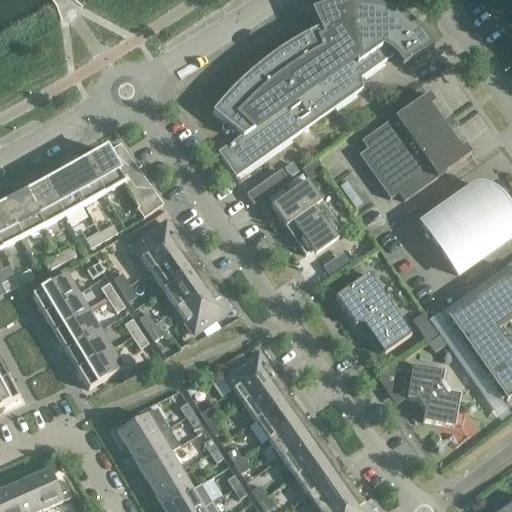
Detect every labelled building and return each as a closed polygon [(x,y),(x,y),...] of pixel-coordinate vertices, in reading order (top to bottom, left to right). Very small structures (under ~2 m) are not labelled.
[(359,7),(351,7),(340,9),(335,11),(341,28),(326,34),(323,28),(314,33),(308,36),(297,42),(289,46),(279,53),(272,57),(262,65),(256,70),(247,78),(239,85),(231,93),(225,100),(219,106),(216,110),(212,115),(241,138),(217,155),(235,180),(362,90),(360,80),(393,57),(395,59),(401,67),(433,48),(430,43),(426,38),(422,34),(418,29),(413,25),(408,21),(403,18),(398,16),(393,13),(388,11),(382,9),(376,8),(372,7),(369,7),(364,7),(359,7)] [(403,204),(471,156),(464,147),(459,150),(448,135),(453,132),(445,121),(441,124),(430,108),(434,105),(428,96),(360,143),(366,152),(358,158),(389,202),(397,196),(403,204)] [(155,197),(120,147),(107,154),(124,185),(123,185),(137,210),(155,197)] [(86,158),(83,160),(104,197),(123,185),(124,185),(107,154),(105,152),(98,156),(97,154),(94,155),(89,157),(86,158)] [(104,197),(83,160),(79,162),(77,164),(74,166),(72,168),(70,170),(71,171),(65,175),(83,208),(104,197)] [(292,165),(283,171),(289,180),(298,174),(292,165)] [(83,208),(65,175),(58,178),(58,177),(55,178),(49,179),(47,180),(43,182),(63,219),(83,208)] [(63,219),(43,182),(39,184),(37,186),(34,188),(32,190),(30,192),(31,193),(25,196),(43,230),(63,219)] [(270,209),(285,230),(287,233),(305,258),(311,254),(314,258),(337,242),(334,237),(341,233),(323,208),(306,183),(270,209)] [(420,226),(457,277),(506,243),(506,242),(509,239),(511,234),(511,230),(511,227),(511,224),(510,219),(509,214),(506,210),(504,206),(501,202),(499,199),(497,198),(496,197),(493,194),(489,191),(487,191),(484,189),(480,188),(478,188),(476,188),(474,189),(472,189),(471,190),(420,226)] [(43,230),(25,196),(18,200),(18,198),(15,199),(9,201),(6,202),(3,203),(22,241),(43,230)] [(162,207),(155,197),(137,210),(136,211),(143,221),(162,207)] [(22,241),(3,203),(0,204),(0,248),(1,252),(22,241)] [(132,249),(149,274),(183,251),(165,226),(132,249)] [(113,227),(98,235),(103,244),(118,235),(113,227)] [(103,244),(98,235),(83,244),(88,252),(103,244)] [(72,250),(57,258),(62,266),(77,259),(72,250)] [(196,269),(183,251),(149,274),(163,293),(196,269)] [(62,266),(57,258),(42,266),(47,274),(62,266)] [(92,281),(101,275),(104,273),(99,265),(86,273),(92,281)] [(209,288),(196,269),(163,293),(176,312),(209,288)] [(30,271),(15,279),(20,288),(26,284),(35,280),(30,271)] [(511,274),(447,320),(449,322),(445,325),(502,406),(506,404),(508,406),(511,403),(511,340),(502,342),(496,333),(511,322),(511,274)] [(31,298),(43,317),(77,297),(65,277),(31,298)] [(121,277),(113,282),(121,294),(129,289),(121,277)] [(356,327),(360,328),(389,307),(368,278),(367,277),(334,300),(355,328),(356,327)] [(20,288),(15,279),(0,286),(4,296),(20,288)] [(116,298),(108,286),(100,291),(108,303),(116,298)] [(227,313),(209,288),(176,312),(193,337),(227,313)] [(136,299),(129,289),(121,294),(128,305),(136,299)] [(88,315),(77,297),(43,317),(54,336),(88,315)] [(124,310),(116,298),(108,303),(116,316),(124,310)] [(410,338),(389,307),(360,328),(363,328),(365,331),(366,330),(383,355),(383,356),(383,357),(410,338)] [(99,334),(88,315),(54,336),(65,354),(99,334)] [(147,316),(139,322),(145,332),(154,327),(147,316)] [(140,334),(132,322),(124,327),(132,340),(140,334)] [(162,339),(154,327),(145,332),(153,344),(162,339)] [(110,352),(99,334),(65,354),(76,373),(110,352)] [(148,346),(140,334),(132,340),(140,352),(148,346)] [(439,338),(429,345),(436,355),(446,348),(439,338)] [(122,372),(110,352),(76,373),(88,392),(122,372)] [(224,380),(242,405),(275,381),(258,356),(224,380)] [(447,396),(444,391),(441,386),(443,375),(411,369),(405,401),(417,403),(420,408),(424,413),(422,424),(453,430),(459,398),(447,396)] [(0,409),(17,401),(6,381),(0,383),(0,409)] [(288,400),(275,381),(242,405),(255,424),(288,400)] [(302,419),(288,400),(255,424),(268,442),(302,419)] [(193,416),(186,406),(179,410),(185,420),(193,416)] [(208,411),(200,416),(208,428),(216,423),(208,411)] [(155,412),(146,418),(116,436),(128,455),(158,437),(167,431),(155,412)] [(199,426),(193,416),(185,420),(192,430),(199,426)] [(315,437),(302,419),(268,442),(281,461),(315,437)] [(223,434),(216,423),(208,428),(215,439),(223,434)] [(169,456),(158,437),(128,455),(139,473),(169,456)] [(328,456),(315,437),(281,461),(294,480),(328,456)] [(216,452),(210,442),(203,446),(209,457),(216,452)] [(226,456),(233,467),(241,461),(234,450),(226,456)] [(223,462),(216,452),(209,457),(216,467),(223,462)] [(180,474),(169,456),(139,473),(150,492),(180,474)] [(341,475),(328,456),(294,480),(307,498),(341,475)] [(248,472),(241,461),(233,467),(240,477),(248,472)] [(48,473),(27,482),(40,511),(44,511),(69,501),(62,484),(54,487),(48,473)] [(191,493),(180,474),(150,492),(162,510),(191,493)] [(327,511),(354,493),(341,475),(307,498),(316,511),(327,511)] [(240,488),(234,479),(226,483),(233,493),(240,488)] [(40,511),(27,482),(7,491),(16,511),(40,511)] [(200,487),(191,493),(162,510),(162,511),(200,511),(212,505),(200,487)] [(246,498),(240,488),(233,493),(239,503),(246,498)] [(259,488),(251,494),(258,505),(266,499),(259,488)] [(16,511),(7,491),(0,494),(0,511),(16,511)] [(367,511),(354,493),(327,511),(367,511)] [(269,511),(273,510),(266,499),(258,505),(262,511),(269,511)] [(511,511),(511,504),(510,502),(508,499),(504,499),(502,500),(495,505),(496,505),(493,507),(492,510),(493,511),(511,511)]
